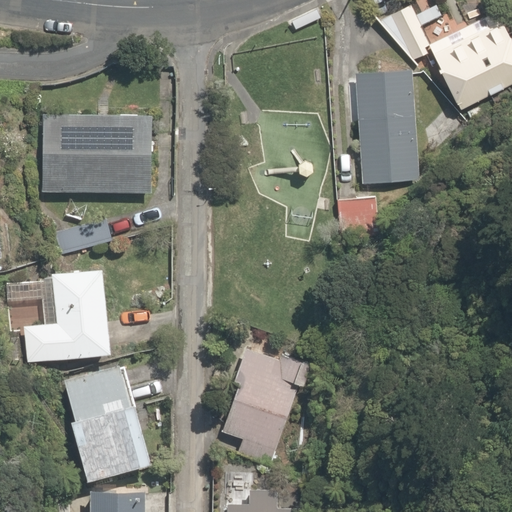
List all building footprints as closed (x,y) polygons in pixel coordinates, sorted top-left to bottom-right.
[(433,37),(409,0),(406,0),(386,13),(411,52),(433,37)] [(511,83),(511,81),(511,80),(511,33),(502,15),(490,21),(432,51),(470,124),(511,101),(511,83)] [(415,178),(410,67),(357,70),(362,181),(415,178)] [(148,114),(40,110),(37,191),(145,194),(148,114)] [(98,262),(52,264),(55,318),(23,319),(25,359),(103,355),(98,262)] [(307,361),(242,336),(226,377),(234,380),(216,426),(240,436),(235,450),(267,463),(307,361)] [(165,395),(161,378),(128,386),(121,360),(61,375),(71,414),(65,415),(81,478),(142,463),(133,426),(138,425),(132,403),(165,395)] [(71,494),(71,511),(174,511),(174,494),(144,494),(144,483),(87,483),(87,494),(71,494)] [(245,498),(222,497),(221,511),(287,511),(287,508),(277,507),(278,487),(245,486),(245,498)]
